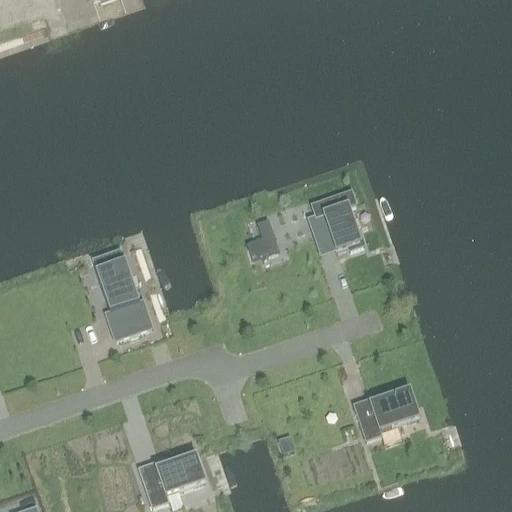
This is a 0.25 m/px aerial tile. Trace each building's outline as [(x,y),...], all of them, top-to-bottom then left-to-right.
[(348,212),(350,212),(349,211),(355,209),(351,196),(312,210),(316,222),(323,219),(323,221),(325,220),(337,256),(348,252),(349,255),(364,250),(359,235),(356,236),(348,212)] [(261,244),(246,249),(251,264),(266,259),(278,255),(268,225),(256,229),(261,244)] [(125,268),(98,278),(112,317),(128,311),(132,324),(110,331),(115,345),(151,332),(142,305),(138,307),(125,268)] [(411,397),(373,410),(373,408),(372,409),(371,406),(356,411),(368,446),(383,441),(382,438),(383,438),(382,437),(420,423),(411,397)] [(278,445),(282,459),(295,454),(290,441),(278,445)] [(164,464),(149,469),(161,506),(162,508),(177,503),(176,498),(177,497),(176,495),(213,483),(204,457),(168,469),(167,468),(165,468),(164,464)]
